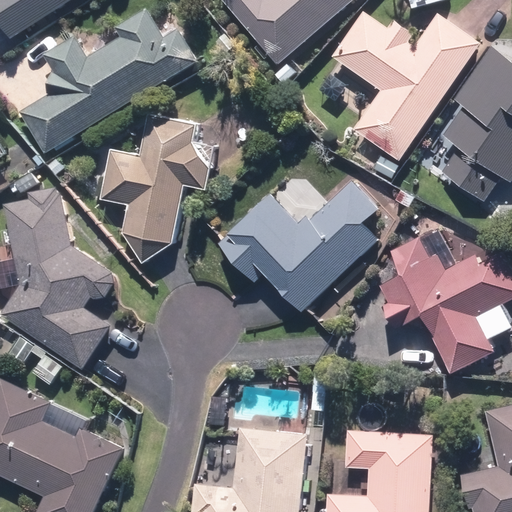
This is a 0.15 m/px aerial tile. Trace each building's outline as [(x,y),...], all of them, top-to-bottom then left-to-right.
[(0,0),(0,19),(13,40),(73,0),(0,0)] [(216,0),(276,69),(355,0),(216,0)] [(24,112),(49,152),(165,81),(168,86),(200,67),(183,39),(171,46),(149,9),(119,28),(124,37),(93,56),(80,36),(47,56),(58,74),(48,80),(56,93),(24,112)] [(394,29),(365,13),(335,59),(383,89),(357,130),(406,162),(483,43),(440,15),(428,34),(400,18),(394,29)] [(511,60),(496,49),(455,102),(463,107),(423,159),(445,176),(446,175),(485,205),(506,178),(511,182),(511,181),(511,60)] [(353,86),(333,74),(323,91),(343,102),(353,86)] [(144,155),(114,149),(104,205),(128,206),(125,236),(145,266),(178,243),(186,184),(210,189),(211,167),(196,148),(199,127),(150,120),(144,155)] [(0,160),(9,155),(0,139),(0,160)] [(277,188),(216,248),(253,285),(261,276),(300,316),(395,222),(347,174),(305,216),(277,188)] [(8,205),(7,205),(17,256),(0,259),(0,292),(22,288),(2,316),(79,371),(112,324),(88,307),(94,298),(102,303),(118,284),(117,274),(77,248),(64,188),(33,194),(34,198),(8,205)] [(424,239),(394,251),(410,291),(386,300),(400,334),(429,322),(449,374),(498,355),(483,316),(511,304),(511,258),(453,282),(441,251),(430,256),(424,239)] [(25,365),(33,353),(44,361),(36,373),(53,386),(67,367),(23,335),(9,354),(25,365)] [(331,372),(316,371),(314,411),(329,412),(331,372)] [(91,423),(0,377),(0,474),(47,496),(39,511),(100,511),(130,448),(88,429),(91,423)] [(511,511),(511,406),(491,412),(504,463),(462,473),(471,511),(511,511)] [(302,511),(310,433),(241,426),(234,492),(201,488),(198,511),(302,511)] [(371,497),(330,495),(328,511),(426,511),(431,434),(348,430),(346,468),(373,469),(371,497)]
